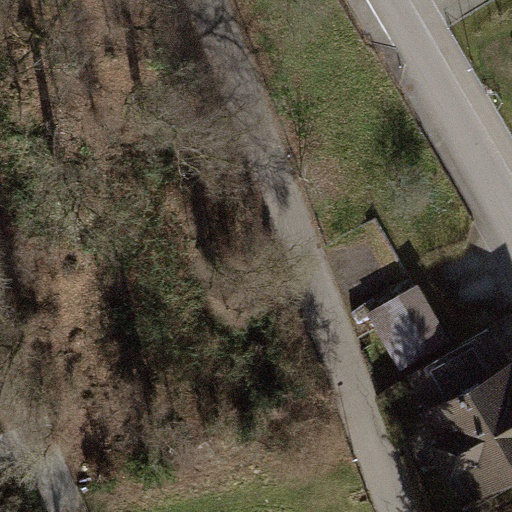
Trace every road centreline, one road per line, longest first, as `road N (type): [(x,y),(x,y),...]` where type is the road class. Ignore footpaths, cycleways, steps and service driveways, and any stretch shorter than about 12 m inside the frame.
road 1 (residential): [(207,0),(405,511)]
road 2 (residential): [(511,204),(397,0)]
